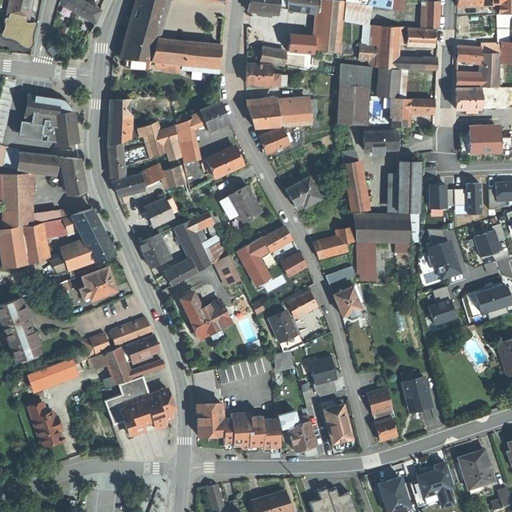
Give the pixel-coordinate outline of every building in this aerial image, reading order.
[(7,12),(9,0),(0,0),(0,30),(2,32),(3,28),(7,30),(9,33),(10,34),(11,35),(15,36),(18,36),(21,34),(24,32),(25,27),(24,23),(22,20),(18,19),(15,18),(12,19),(13,14),(7,12)] [(9,0),(7,12),(13,14),(27,17),(31,1),(32,1),(32,0),(9,0)] [(80,0),(60,0),(60,1),(64,4),(63,6),(74,12),(75,10),(95,21),(98,16),(100,11),(80,0)] [(156,40),(167,0),(215,0),(226,1),(225,0),(135,0),(130,21),(120,58),(154,62),(154,67),(160,68),(160,62),(181,64),(180,70),(218,74),(219,58),(221,47),(156,40)] [(280,0),(248,0),(248,2),(247,12),(278,15),(279,7),(280,0)] [(334,0),(287,0),(287,7),(287,8),(317,12),(314,41),(290,37),(287,52),(310,56),(313,56),(314,50),(338,53),(344,1),(334,0)] [(342,0),(343,0),(364,4),(370,5),(390,8),(390,0),(342,0)] [(404,3),(403,0),(391,0),(391,9),(404,3)] [(511,13),(511,0),(498,0),(498,4),(498,14),(511,14),(511,13)] [(368,24),(370,5),(364,4),(346,1),(344,23),(368,24)] [(428,1),(427,5),(421,5),(420,27),(438,28),(440,2),(428,1)] [(511,43),(511,20),(511,14),(498,14),(497,14),(497,19),(499,42),(501,42),(511,43)] [(368,66),(371,67),(390,68),(404,69),(436,70),(437,60),(397,59),(398,45),(404,45),(405,27),(399,27),(379,26),(370,26),(369,46),(359,45),(358,60),(369,61),(368,66)] [(434,38),(435,31),(408,29),(407,45),(434,46),(434,38)] [(511,42),(511,43),(501,42),(500,64),(511,64),(511,42)] [(480,54),(498,54),(498,45),(480,44),(480,49),(480,54)] [(261,62),(285,66),(308,70),(310,56),(287,52),(263,47),(261,62)] [(480,54),(480,49),(456,47),(456,54),(456,61),(480,62),(480,54)] [(479,76),(479,86),(497,86),(498,64),(498,54),(480,54),(480,62),(479,76)] [(180,70),(181,64),(160,62),(160,68),(159,71),(179,72),(180,70)] [(367,124),(371,67),(368,66),(339,63),(336,124),(367,124)] [(270,66),(247,64),(246,74),(246,84),(279,87),(279,81),(285,82),(286,76),(280,75),(270,74),(270,66)] [(396,97),(398,70),(379,68),(377,96),(396,97)] [(479,86),(479,76),(456,74),(455,86),(479,86)] [(469,154),(500,153),(500,149),(503,148),(511,147),(511,87),(481,88),(481,89),(456,88),(456,99),(456,108),(467,109),(473,109),(481,109),(481,108),(511,107),(511,137),(500,138),(500,131),(468,132),(469,134),(469,154)] [(75,125),(73,111),(70,112),(68,108),(63,102),(58,100),(58,99),(28,95),(25,117),(31,118),(43,119),(41,134),(42,134),(54,136),(55,144),(77,141),(75,125)] [(136,99),(138,115),(139,127),(158,121),(156,112),(151,98),(136,98),(136,99)] [(409,112),(409,100),(391,98),(390,117),(392,118),(392,127),(405,127),(406,112),(409,112)] [(129,100),(129,115),(138,115),(136,99),(129,100)] [(309,127),(317,128),(316,99),(308,100),(309,125),(309,127)] [(109,123),(130,123),(129,115),(129,100),(111,100),(110,115),(109,123)] [(247,106),(255,128),(279,127),(309,125),(308,100),(276,103),(247,106)] [(409,100),(409,112),(434,113),(434,107),(434,101),(409,100)] [(225,111),(221,101),(199,110),(206,125),(208,130),(229,121),(228,118),(225,111)] [(156,112),(158,121),(160,129),(174,125),(176,124),(172,107),(156,112)] [(191,131),(206,125),(199,110),(190,114),(191,118),(188,119),(191,131)] [(42,137),(42,134),(41,134),(43,119),(31,118),(31,122),(25,122),(23,135),(42,137)] [(183,162),(197,159),(193,142),(191,131),(188,119),(175,125),(180,147),(183,162)] [(141,128),(144,135),(151,158),(151,157),(166,152),(160,131),(158,122),(141,128)] [(129,139),(130,131),(130,123),(109,123),(108,146),(129,139)] [(160,131),(166,152),(168,161),(181,157),(176,140),(174,127),(160,131)] [(289,144),(282,127),(260,137),(263,146),(266,153),(289,144)] [(130,131),(129,139),(138,136),(144,135),(141,128),(136,129),(136,131),(130,131)] [(372,150),(383,150),(396,150),(396,139),(395,128),(363,129),(363,150),(372,150)] [(469,134),(459,134),(460,154),(469,154),(469,134)] [(18,152),(19,152),(19,150),(0,144),(0,165),(16,168),(18,152)] [(108,157),(122,156),(121,144),(108,148),(108,157)] [(237,156),(233,146),(209,157),(214,167),(213,170),(216,179),(242,167),(237,156)] [(123,161),(123,166),(146,159),(143,148),(130,152),(132,158),(123,161)] [(352,212),(363,211),(363,210),(356,161),(354,150),(341,152),(343,163),(350,212),(352,212)] [(28,153),(19,152),(18,152),(16,168),(15,173),(26,173),(27,170),(56,173),(57,169),(59,156),(28,153)] [(122,156),(108,157),(109,164),(110,178),(124,176),(123,166),(123,161),(122,156)] [(80,158),(61,157),(64,169),(68,194),(86,191),(83,175),(80,158)] [(396,211),(409,212),(417,212),(420,212),(421,162),(411,162),(398,161),(396,211)] [(162,177),(161,172),(159,165),(140,173),(141,175),(143,185),(162,177)] [(161,172),(162,177),(165,187),(184,181),(180,166),(161,172)] [(3,226),(28,224),(28,214),(26,173),(15,173),(2,173),(3,203),(3,226)] [(143,185),(141,175),(111,182),(114,189),(116,195),(138,190),(144,187),(143,185)] [(304,208),(320,199),(308,177),(286,189),(291,200),(295,207),(302,204),(304,208)] [(511,181),(495,182),(495,188),(487,189),(488,209),(493,208),(505,205),(505,200),(511,199),(511,181)] [(429,185),(429,208),(446,207),(446,206),(454,205),(453,189),(445,189),(445,184),(444,184),(444,185),(437,185),(437,184),(429,185)] [(237,211),(243,221),(261,211),(253,197),(246,186),(220,201),(229,216),(237,211)] [(164,198),(144,207),(148,217),(153,226),(173,217),(164,198)] [(85,242),(95,260),(114,254),(102,230),(91,209),(70,215),(72,218),(79,231),(85,242)] [(28,224),(60,217),(59,210),(28,214),(28,224)] [(195,218),(199,226),(212,220),(216,229),(221,227),(216,217),(211,219),(208,211),(195,218)] [(417,212),(409,212),(408,216),(409,216),(409,240),(418,240),(417,212)] [(396,242),(409,242),(409,240),(409,216),(408,216),(394,216),(365,215),(352,215),(356,241),(358,241),(373,241),(396,242)] [(63,219),(65,233),(79,231),(72,218),(63,219)] [(189,220),(193,229),(199,226),(195,218),(189,220)] [(42,222),(44,235),(60,232),(60,234),(65,233),(63,219),(42,222)] [(193,229),(189,220),(175,227),(190,261),(195,272),(210,264),(200,242),(193,229)] [(21,225),(27,264),(47,258),(44,235),(42,222),(28,224),(21,225)] [(500,223),(491,226),(492,230),(493,230),(497,241),(505,238),(500,223)] [(27,264),(21,225),(0,228),(0,251),(2,268),(27,264)] [(339,245),(346,243),(353,242),(350,226),(336,228),(338,238),(339,245)] [(288,234),(284,227),(262,238),(261,237),(251,243),(233,252),(251,287),(256,297),(269,289),(264,280),(269,278),(258,257),(269,252),(291,240),(288,234)] [(431,242),(426,244),(429,254),(426,255),(430,266),(436,264),(441,278),(460,272),(455,257),(453,258),(451,251),(453,250),(451,244),(447,245),(442,229),(427,229),(431,242)] [(499,250),(497,241),(493,230),(492,230),(473,236),(481,258),(490,255),(490,253),(499,250)] [(169,256),(158,233),(154,235),(165,258),(169,256)] [(227,255),(226,252),(218,234),(200,242),(210,264),(215,261),(227,255)] [(154,235),(138,242),(145,256),(150,268),(166,261),(165,258),(154,235)] [(339,245),(338,238),(324,242),(313,245),(319,259),(328,256),(340,253),(339,245)] [(361,280),(373,277),(373,241),(358,241),(358,272),(361,280)] [(61,251),(68,271),(95,260),(85,242),(61,251)] [(409,242),(396,242),(396,251),(410,251),(409,242)] [(346,243),(339,245),(340,253),(347,251),(346,243)] [(58,275),(68,271),(61,251),(48,258),(58,275)] [(295,251),(276,262),(286,277),(305,266),(295,251)] [(240,279),(228,254),(227,255),(215,261),(227,285),(240,279)] [(195,272),(190,261),(182,265),(188,276),(195,272)] [(174,269),(180,280),(188,276),(182,265),(174,269)] [(352,266),(338,271),(341,280),(355,275),(352,266)] [(85,286),(88,295),(90,299),(114,290),(110,279),(105,267),(81,276),(85,286)] [(180,280),(174,269),(165,275),(171,286),(180,280)] [(67,280),(53,285),(56,293),(70,288),(67,280)] [(32,282),(20,287),(23,295),(35,291),(32,282)] [(436,303),(428,306),(434,324),(455,317),(451,303),(453,302),(447,285),(432,290),(436,303)] [(503,285),(475,293),(481,313),(486,311),(505,305),(511,302),(511,300),(511,297),(509,297),(507,298),(506,294),(507,293),(505,286),(503,285)] [(88,295),(85,286),(80,288),(83,297),(88,295)] [(356,289),(353,291),(352,287),(334,294),(338,305),(342,315),(349,313),(350,316),(358,313),(357,310),(360,308),(357,299),(360,298),(356,289)] [(187,315),(192,325),(187,327),(189,330),(190,332),(194,330),(198,338),(209,333),(212,340),(223,334),(219,327),(229,322),(226,314),(229,313),(225,306),(222,307),(218,299),(200,308),(192,292),(179,299),(188,315),(187,315)] [(293,317),(317,306),(313,298),(310,292),(286,303),(293,317)] [(39,353),(36,344),(26,317),(25,313),(23,308),(20,297),(0,304),(0,319),(11,351),(15,361),(39,353)] [(264,310),(260,300),(252,304),(257,314),(264,310)] [(508,313),(505,305),(486,311),(489,319),(508,313)] [(268,318),(283,351),(291,349),(294,348),(301,345),(286,310),(268,318)] [(26,317),(36,344),(38,344),(33,330),(28,316),(26,317)] [(116,348),(119,346),(127,343),(153,333),(149,325),(145,317),(110,331),(116,348)] [(248,343),(258,338),(248,317),(238,322),(248,343)] [(0,327),(8,352),(11,351),(0,319),(0,327)] [(105,333),(82,341),(86,352),(88,358),(111,350),(105,333)] [(127,343),(119,346),(125,362),(131,359),(132,361),(159,350),(154,334),(127,344),(127,343)] [(511,373),(511,338),(497,344),(507,375),(511,373)] [(116,348),(103,353),(108,364),(112,376),(115,383),(131,378),(129,371),(125,362),(119,346),(116,348)] [(280,353),(283,367),(293,366),(290,351),(280,353)] [(88,358),(86,352),(73,357),(75,363),(88,358)] [(93,369),(108,364),(103,353),(89,359),(93,369)] [(283,367),(280,353),(273,354),(275,368),(283,367)] [(267,355),(217,369),(221,384),(272,370),(267,355)] [(315,383),(333,379),(336,378),(334,369),(336,368),(333,356),(309,362),(315,383)] [(75,363),(73,357),(57,363),(63,378),(78,372),(75,363)] [(129,371),(131,378),(164,366),(162,360),(129,371)] [(35,388),(63,378),(57,363),(30,373),(35,388)] [(401,373),(403,382),(418,378),(415,370),(401,373)] [(141,375),(124,382),(117,384),(121,393),(104,399),(113,424),(123,421),(127,433),(136,430),(141,428),(144,427),(144,429),(164,422),(163,420),(171,417),(168,410),(170,409),(167,399),(169,398),(165,388),(148,394),(141,375)] [(108,386),(115,383),(112,376),(105,379),(108,386)] [(418,378),(403,382),(402,382),(408,407),(412,406),(413,411),(422,408),(431,406),(424,376),(418,378)] [(333,379),(315,383),(313,384),(314,389),(319,396),(336,391),(333,379)] [(367,394),(375,422),(392,417),(395,417),(387,388),(367,394)] [(321,404),(323,409),(334,406),(333,401),(321,404)] [(36,431),(37,431),(43,447),(59,441),(63,443),(65,438),(62,436),(59,430),(55,418),(53,412),(47,414),(43,402),(27,407),(32,420),(36,431)] [(221,403),(196,405),(197,421),(198,435),(223,434),(222,419),(221,403)] [(343,404),(334,406),(323,409),(331,444),(334,444),(349,440),(352,439),(348,423),(349,423),(348,419),(347,414),(345,414),(343,404)] [(297,424),(296,419),(294,411),(277,416),(281,428),(288,427),(297,424)] [(231,418),(222,419),(223,434),(223,443),(232,442),(232,446),(262,445),(262,447),(279,446),(277,418),(262,419),(262,416),(251,416),(250,412),(230,413),(231,418)] [(298,449),(303,448),(315,445),(307,416),(296,419),(297,424),(288,427),(294,450),(298,449)] [(392,417),(375,422),(374,422),(380,441),(389,439),(397,436),(392,417)] [(349,440),(334,444),(335,451),(351,447),(349,440)] [(315,445),(303,448),(305,455),(318,454),(315,445)] [(468,488),(469,488),(477,486),(494,480),(484,449),(470,453),(458,458),(468,488)] [(416,476),(418,480),(423,496),(437,492),(439,499),(442,507),(453,504),(448,489),(452,487),(444,462),(433,465),(435,470),(428,472),(416,476)] [(386,511),(393,511),(400,510),(410,507),(402,484),(401,484),(399,478),(400,478),(400,476),(385,481),(377,484),(386,511)] [(346,480),(354,506),(359,504),(353,479),(348,479),(346,480)] [(417,506),(439,499),(437,492),(423,496),(418,480),(409,483),(417,506)] [(321,484),(327,511),(329,511),(340,508),(334,482),(327,483),(321,484)] [(218,484),(205,486),(212,511),(216,511),(220,511),(224,507),(218,484)] [(477,486),(469,488),(472,494),(479,492),(477,486)] [(503,507),(511,504),(511,501),(508,488),(498,491),(501,499),(503,507)] [(268,497),(252,502),(254,511),(290,511),(284,492),(268,497)] [(228,511),(239,511),(236,499),(231,501),(228,502),(227,509),(228,511)] [(494,510),(503,507),(501,499),(492,502),(494,510)]
